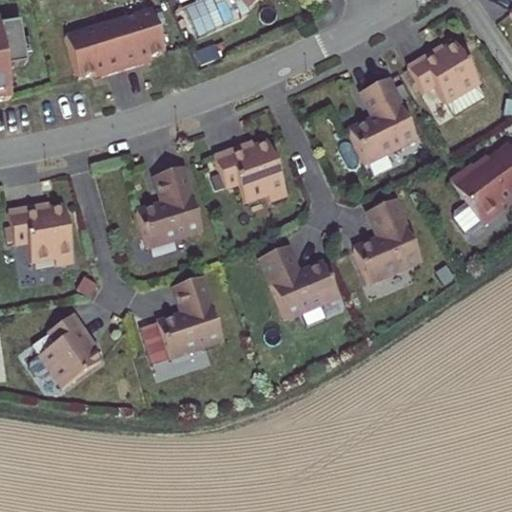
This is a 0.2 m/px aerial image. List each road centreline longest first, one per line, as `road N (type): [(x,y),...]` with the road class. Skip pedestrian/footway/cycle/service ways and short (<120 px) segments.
road 1 (track): [(0,406),(215,421),(283,401),(511,250)]
road 2 (residential): [(69,139),(180,107),(260,73)]
road 3 (residential): [(69,139),(118,307)]
road 4 (residential): [(260,73),(332,223)]
road 5 (residential): [(260,73),(386,14)]
